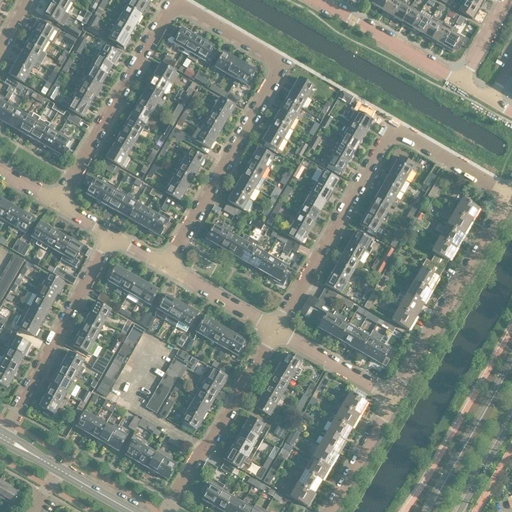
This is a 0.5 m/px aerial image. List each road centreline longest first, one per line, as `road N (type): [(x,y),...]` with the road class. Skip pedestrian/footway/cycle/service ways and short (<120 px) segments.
road 1 (residential): [(276,329),(392,129),(508,196)]
road 2 (residential): [(167,266),(281,66),(173,4)]
road 3 (residential): [(395,398),(508,196)]
road 4 (residential): [(2,436),(113,235)]
road 5 (residential): [(61,204),(173,4)]
road 6 (residential): [(166,511),(276,329)]
road 7 (secondary): [(511,356),(423,511)]
road 8 (residential): [(462,83),(318,0)]
road 9 (residential): [(276,329),(395,398)]
road 10 (residential): [(328,511),(395,398)]
road 11 (residential): [(167,266),(276,329)]
